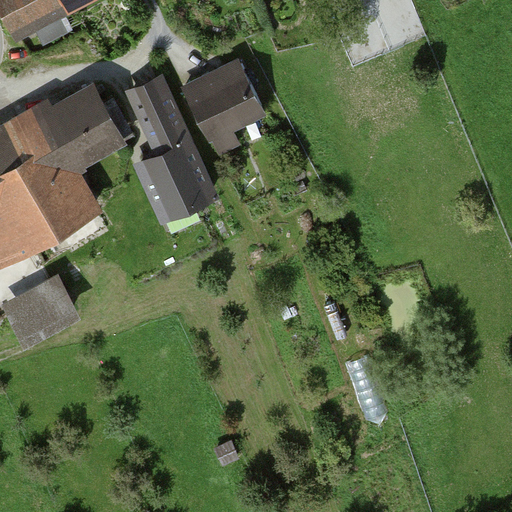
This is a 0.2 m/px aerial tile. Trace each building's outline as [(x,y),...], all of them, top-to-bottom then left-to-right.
[(103,0),(0,0),(0,3),(20,42),(103,0)] [(239,60),(186,88),(219,151),(240,140),(232,124),(264,107),(239,60)] [(164,215),(213,191),(160,79),(133,91),(163,153),(140,164),(164,215)] [(121,135),(94,88),(0,142),(0,260),(96,205),(72,164),(121,135)] [(68,310),(53,281),(12,303),(28,332),(68,310)]
